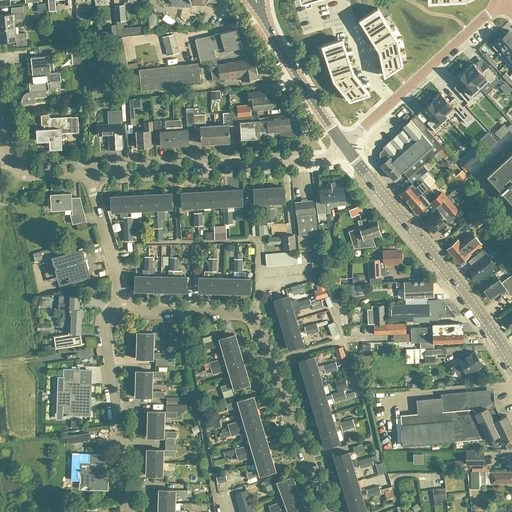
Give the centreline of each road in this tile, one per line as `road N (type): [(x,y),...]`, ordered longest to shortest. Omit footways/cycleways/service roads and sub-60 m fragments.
road 1 (residential): [(326,511),(250,315),(116,304)]
road 2 (tertiary): [(511,371),(342,147)]
road 3 (residential): [(87,173),(313,161),(342,147)]
road 4 (residential): [(128,511),(103,334),(116,304)]
road 5 (tertiary): [(342,147),(263,21)]
road 6 (residential): [(391,101),(499,1)]
road 7 (residential): [(116,304),(87,173)]
